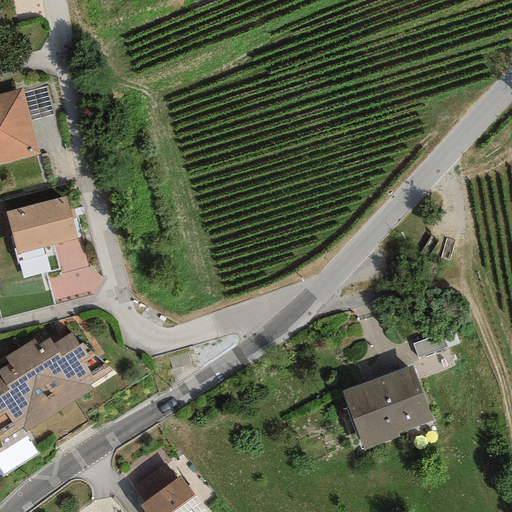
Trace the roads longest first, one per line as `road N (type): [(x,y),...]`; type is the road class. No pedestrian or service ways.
road 1 (residential): [(0,70),(55,55),(67,63),(113,297),(141,339),(160,341),(303,303)]
road 2 (residential): [(303,303),(284,324),(10,511)]
road 3 (residential): [(511,81),(303,303)]
road 4 (track): [(456,172),(463,289),(511,429)]
